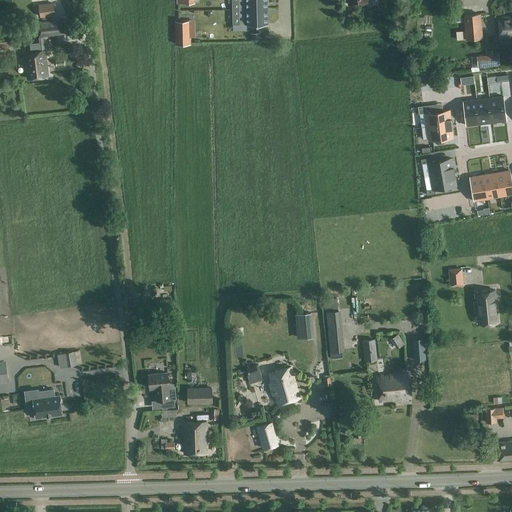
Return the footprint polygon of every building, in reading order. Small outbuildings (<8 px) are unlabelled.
[(211,0),(212,12),(235,11),(234,0),(211,0)] [(267,8),(267,0),(237,0),(238,4),(238,5),(239,5),(239,9),(267,8)] [(55,15),(54,4),(39,5),(40,16),(55,15)] [(268,24),(267,8),(239,9),(239,13),(238,13),(238,14),(239,23),(247,23),(247,25),(268,24)] [(465,40),(483,38),(481,13),(463,14),(465,40)] [(511,15),(498,17),(500,38),(511,37),(511,15)] [(63,33),(62,20),(37,23),(39,36),(63,33)] [(189,44),(189,21),(176,22),(177,44),(189,44)] [(48,76),(45,50),(24,53),(27,79),(48,76)] [(478,68),(499,65),(498,54),(477,56),(478,68)] [(474,82),(473,75),(466,76),(460,77),(461,84),(467,83),(474,82)] [(503,96),(490,98),(493,122),(506,120),(503,96)] [(480,124),(493,122),(490,98),(477,100),(480,124)] [(480,124),(477,100),(463,101),(466,125),(480,124)] [(442,103),(418,106),(419,114),(421,127),(427,126),(451,123),(449,110),(443,111),(442,103)] [(451,123),(427,126),(429,140),(453,137),(451,123)] [(430,162),(428,162),(428,164),(430,176),(454,172),(452,158),(430,162)] [(511,185),(509,170),(496,172),(496,173),(500,196),(511,194),(511,185)] [(454,172),(430,176),(432,188),(432,189),(456,185),(454,172)] [(496,173),(483,175),(487,199),(500,196),(496,173)] [(483,175),(470,177),(472,191),(474,201),(487,199),(483,175)] [(449,270),(451,286),(463,285),(461,269),(449,270)] [(495,290),(476,292),(477,303),(474,303),(475,313),(478,313),(479,324),(481,324),(481,325),(487,325),(487,323),(498,322),(496,307),(495,307),(495,298),(495,290)] [(176,299),(160,301),(161,309),(177,307),(176,299)] [(326,311),(327,326),(330,352),(345,350),(341,310),(326,311)] [(297,339),(314,337),(312,312),(295,314),(297,339)] [(424,337),(413,339),(414,361),(426,360),(424,337)] [(365,361),(377,360),(374,339),(362,340),(365,361)] [(63,353),(60,353),(63,367),(66,367),(76,365),(74,351),(63,353)] [(328,367),(323,364),(319,372),(325,374),(328,367)] [(247,368),(249,375),(258,372),(256,365),(247,368)] [(291,367),(269,373),(272,383),(269,384),(272,391),(274,391),(277,404),(300,398),(291,367)] [(196,371),(187,372),(187,382),(197,382),(196,371)] [(168,389),(168,386),(169,386),(167,372),(149,374),(150,388),(156,387),(158,400),(161,399),(162,408),(175,407),(174,399),(176,399),(175,388),(168,389)] [(377,376),(380,401),(411,398),(408,373),(377,376)] [(265,374),(251,378),(254,389),(258,388),(260,396),(257,397),(259,405),(272,402),(265,374)] [(212,387),(187,388),(188,404),(213,403),(212,387)] [(38,398),(33,399),(36,418),(62,414),(60,395),(54,396),(53,389),(38,392),(38,398)] [(485,409),(486,423),(496,422),(496,418),(503,418),(502,408),(485,409)] [(209,420),(218,420),(218,410),(209,410),(209,420)] [(352,422),(353,437),(364,436),(363,421),(352,422)] [(184,453),(207,453),(207,422),(183,423),(184,453)] [(257,426),(263,448),(277,444),(271,422),(257,426)] [(161,439),(161,449),(175,449),(175,442),(167,442),(167,439),(161,439)] [(499,460),(511,458),(511,441),(497,443),(499,460)]
